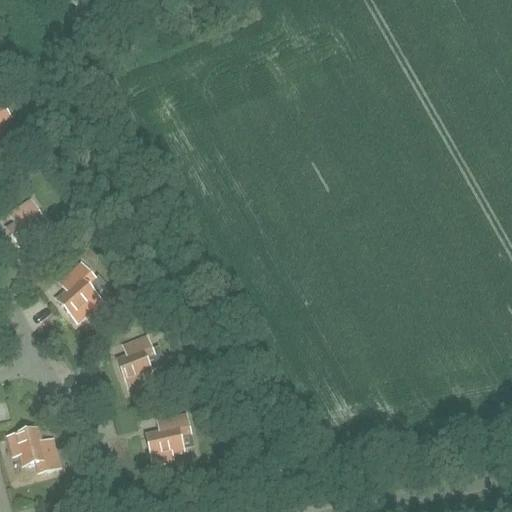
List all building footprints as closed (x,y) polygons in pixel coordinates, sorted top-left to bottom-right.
[(64,0),(106,34),(116,22),(89,0),(64,0)] [(24,258),(38,249),(34,243),(43,238),(35,227),(43,222),(31,204),(10,217),(16,226),(7,232),(24,258)] [(78,327),(93,314),(88,308),(97,300),(88,290),(95,284),(81,268),(60,285),(68,294),(57,303),(78,327)] [(129,392),(145,386),(143,379),(150,376),(146,364),(155,361),(147,340),(124,349),(128,359),(118,363),(129,392)] [(170,384),(174,394),(183,391),(179,381),(170,384)] [(154,468),(173,464),(171,457),(183,454),(180,441),(191,439),(186,418),(158,424),(160,435),(147,438),(154,468)] [(42,446),(39,433),(8,441),(13,461),(21,459),(24,470),(37,466),(40,477),(61,471),(53,443),(42,446)]
